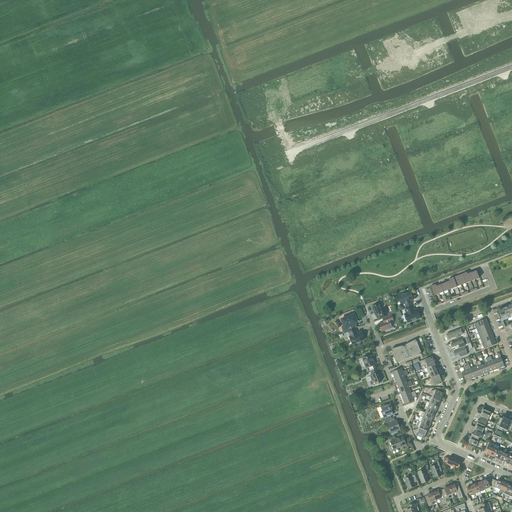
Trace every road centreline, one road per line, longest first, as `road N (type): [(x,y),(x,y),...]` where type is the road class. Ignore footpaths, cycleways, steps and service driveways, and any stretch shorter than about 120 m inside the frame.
road 1 (residential): [(290,152),(276,119),(511,15)]
road 2 (residential): [(438,440),(413,442),(381,349)]
